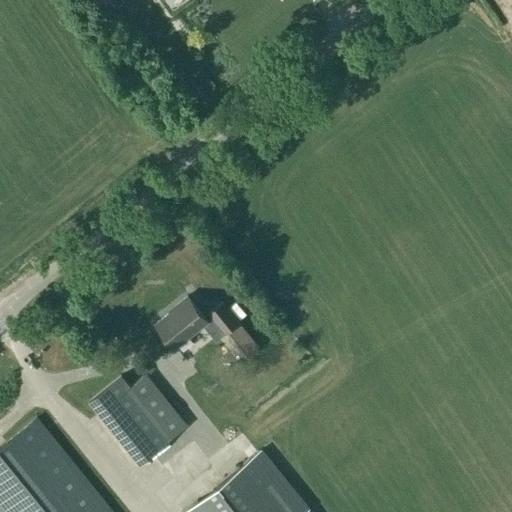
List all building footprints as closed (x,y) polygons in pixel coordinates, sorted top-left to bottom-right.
[(209,331),(218,324),(224,331),(238,321),(221,300),(208,310),(209,311),(204,315),(187,294),(174,304),(175,306),(170,310),(155,321),(173,344),(202,322),(209,331)] [(255,379),(268,395),(294,375),(280,358),(255,379)] [(120,373),(89,398),(139,461),(170,435),(120,373)] [(0,511),(114,511),(36,415),(0,444),(0,511)] [(306,508),(258,448),(180,511),(305,511),(304,510),(306,508)]
